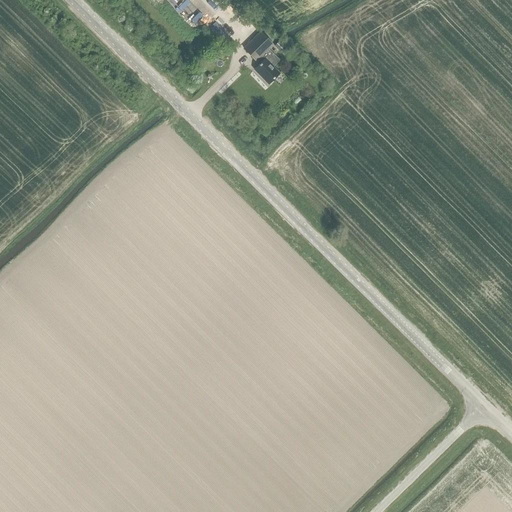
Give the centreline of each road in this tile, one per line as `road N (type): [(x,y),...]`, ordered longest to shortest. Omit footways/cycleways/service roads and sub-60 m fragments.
road 1 (secondary): [(485,409),(72,0)]
road 2 (unclassified): [(379,511),(485,409)]
